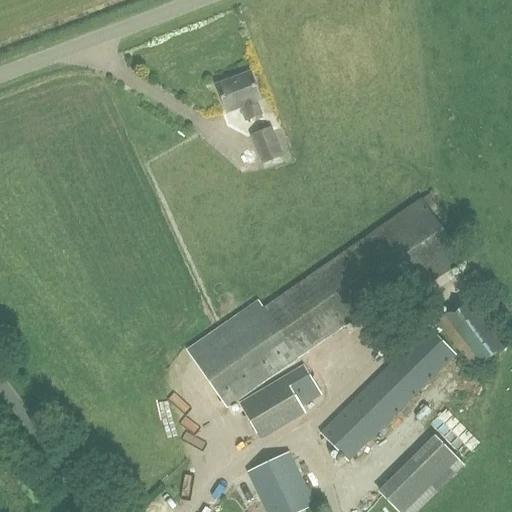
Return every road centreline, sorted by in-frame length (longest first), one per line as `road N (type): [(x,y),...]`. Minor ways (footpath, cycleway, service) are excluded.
road 1 (unclassified): [(0,75),(196,0)]
road 2 (unclassified): [(0,385),(95,511)]
